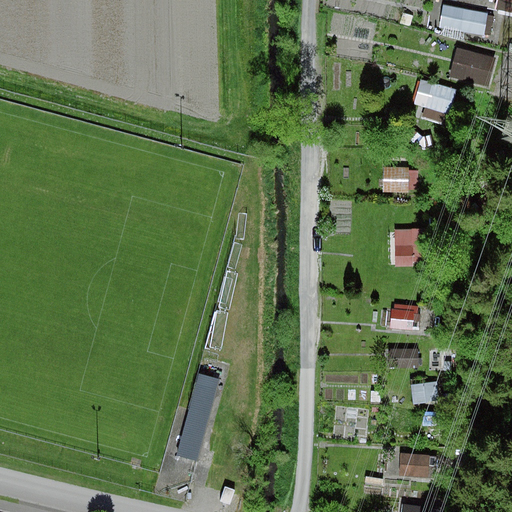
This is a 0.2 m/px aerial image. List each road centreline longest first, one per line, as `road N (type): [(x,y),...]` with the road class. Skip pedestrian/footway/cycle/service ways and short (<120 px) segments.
road 1 (track): [(319,511),(313,334),(322,0)]
road 2 (residential): [(0,479),(128,511)]
